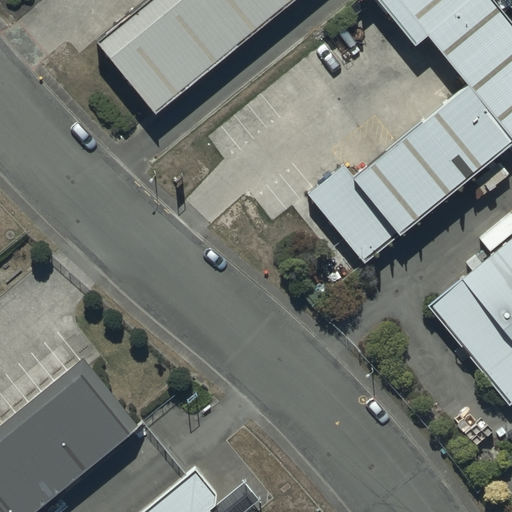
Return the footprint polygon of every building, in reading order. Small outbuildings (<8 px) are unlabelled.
[(300,0),(176,0),(104,57),(151,117),(300,0)] [(511,153),(511,29),(489,0),(388,0),(462,93),(319,204),(368,266),(511,153)] [(511,405),(511,232),(428,298),(511,407),(511,405)] [(0,511),(29,511),(131,432),(80,368),(0,431),(0,511)] [(121,480),(184,426),(173,413),(110,467),(121,480)] [(200,511),(186,493),(162,511),(200,511)]
